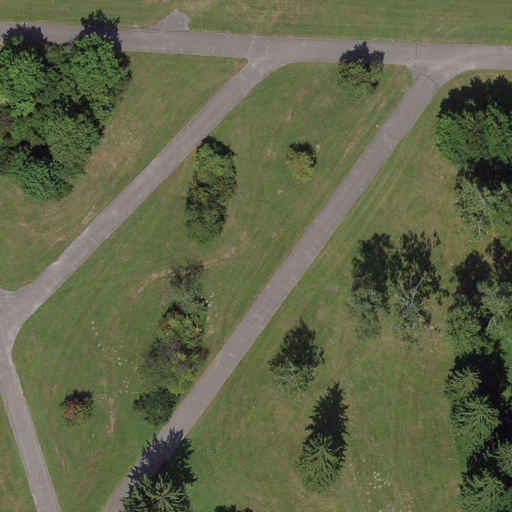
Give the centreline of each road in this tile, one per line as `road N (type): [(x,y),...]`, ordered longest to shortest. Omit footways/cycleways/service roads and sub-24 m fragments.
road 1 (track): [(101,511),(450,53)]
road 2 (track): [(0,33),(511,56)]
road 3 (track): [(0,330),(283,45)]
road 4 (track): [(0,344),(48,511)]
